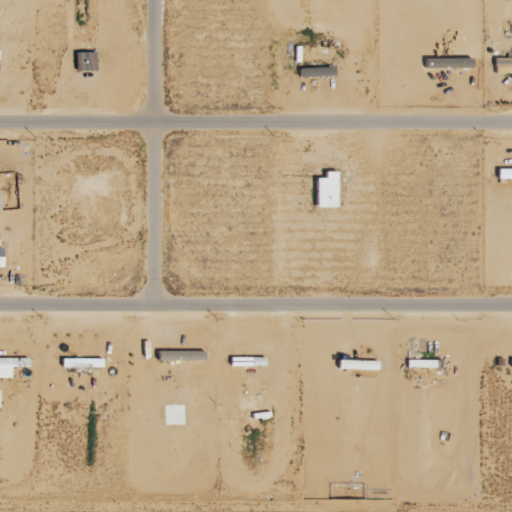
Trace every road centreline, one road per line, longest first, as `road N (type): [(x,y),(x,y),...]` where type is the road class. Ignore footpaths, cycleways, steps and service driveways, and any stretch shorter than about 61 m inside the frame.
road 1 (residential): [(0,301),(511,302)]
road 2 (residential): [(0,121),(511,121)]
road 3 (residential): [(148,0),(148,302)]
